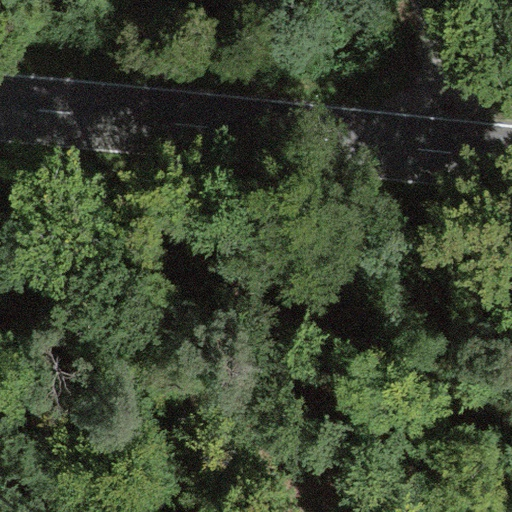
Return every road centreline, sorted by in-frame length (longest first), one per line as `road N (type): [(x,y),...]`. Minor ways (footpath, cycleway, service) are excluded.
road 1 (primary): [(511,156),(0,109)]
road 2 (track): [(465,151),(412,0)]
